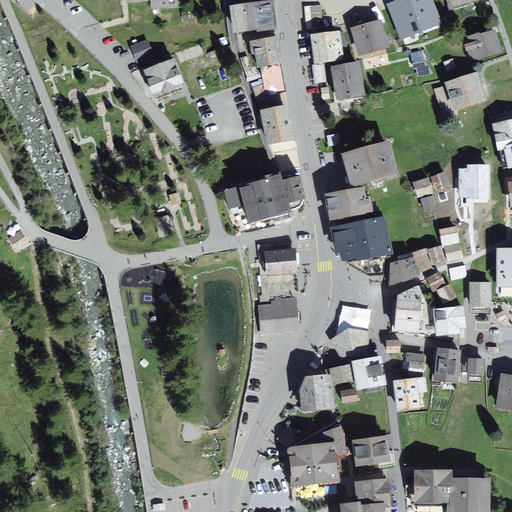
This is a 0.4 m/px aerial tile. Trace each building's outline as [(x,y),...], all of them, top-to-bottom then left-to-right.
[(430,0),(406,0),(389,7),(402,39),(439,24),(430,0)] [(488,0),(448,0),(452,12),(489,2),(488,0)] [(280,30),(276,3),(234,9),(238,36),(280,30)] [(385,23),(355,31),(362,58),(392,50),(385,23)] [(498,32),(468,42),(474,63),(505,53),(498,32)] [(344,33),(314,37),(318,66),(347,62),(344,33)] [(282,39),(254,44),(260,71),(287,65),(282,39)] [(149,41),(132,48),(137,63),(155,57),(149,41)] [(421,53),(412,55),(418,79),(436,75),(423,60),(421,53)] [(455,60),(444,64),(448,73),(458,69),(455,60)] [(179,62),(148,73),(158,100),(189,88),(179,62)] [(364,65),(335,69),(340,102),(369,98),(364,65)] [(477,77),(433,91),(442,118),(491,103),(482,75),(477,77)] [(293,108),(265,113),(271,147),(299,142),(293,108)] [(511,122),(496,126),(503,155),(511,153),(511,122)] [(395,145),(347,158),(356,191),(404,177),(395,145)] [(490,166),(460,166),(460,206),(473,206),(473,203),(490,203),(490,166)] [(448,174),(433,179),(438,193),(453,188),(448,174)] [(310,204),(304,176),(229,193),(233,211),(250,207),(255,226),(297,217),(295,207),(310,204)] [(431,179),(416,184),(420,200),(436,195),(431,179)] [(369,191),(330,197),(335,225),(373,219),(369,191)] [(436,197),(423,200),(427,215),(439,211),(436,197)] [(161,234),(173,232),(170,216),(158,218),(161,234)] [(390,219),(335,227),(340,257),(346,256),(348,266),(397,258),(390,219)] [(15,249),(28,241),(19,228),(10,233),(7,235),(15,249)] [(459,228),(441,231),(444,247),(462,243),(459,228)] [(463,245),(447,249),(450,263),(466,260),(463,245)] [(443,247),(430,251),(435,266),(448,262),(443,247)] [(428,250),(416,254),(418,259),(423,275),(434,270),(428,250)] [(511,251),(501,251),(500,287),(511,287),(511,251)] [(295,252),(268,254),(269,278),(298,276),(302,276),(301,252),(295,252)] [(418,259),(393,266),(393,288),(424,277),(423,275),(418,259)] [(465,266),(450,269),(452,280),(467,277),(465,266)] [(448,286),(442,273),(429,280),(435,292),(448,286)] [(494,284),(473,284),(473,308),(494,308),(494,284)] [(452,286),(439,293),(446,306),(459,299),(452,286)] [(437,306),(420,288),(402,299),(399,333),(439,336),(437,306)] [(273,307),(261,308),(263,336),(301,333),(301,330),(298,300),(274,302),(273,307)] [(468,308),(439,312),(442,338),(472,334),(468,308)] [(331,343),(341,360),(357,359),(369,348),(370,334),(352,332),(331,343)] [(400,342),(388,342),(388,354),(400,354),(400,342)] [(460,354),(437,351),(434,383),(456,385),(460,354)] [(425,356),(411,354),(408,376),(423,377),(425,356)] [(371,362),(356,364),(360,393),(385,388),(382,359),(371,362)] [(484,361),(469,360),(468,375),(483,376),(484,361)] [(357,384),(354,367),(334,370),(335,378),(337,388),(357,384)] [(511,377),(501,376),(496,410),(511,413),(511,377)] [(335,378),(312,380),(305,394),(307,415),(339,412),(337,388),(335,378)] [(428,380),(395,384),(398,414),(423,411),(421,396),(429,395),(428,380)] [(356,392),(340,394),(341,405),(358,403),(356,392)] [(329,444),(297,447),(293,451),(296,488),(344,483),(342,456),(350,453),(344,427),(327,433),(329,444)] [(386,439),(353,443),(357,469),(390,465),(386,439)] [(454,471),(416,471),(416,505),(450,505),(449,511),(494,511),(495,479),(454,479),(454,471)] [(362,504),(348,505),(348,511),(392,511),(392,508),(398,507),(395,478),(360,482),(362,504)]
